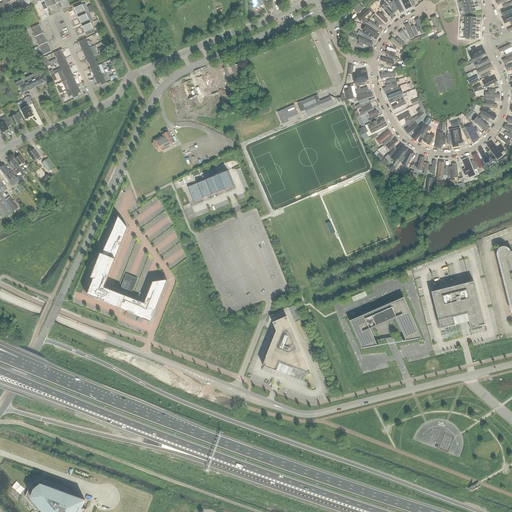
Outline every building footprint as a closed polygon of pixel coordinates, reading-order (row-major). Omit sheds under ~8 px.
[(251,0),(250,1),(252,5),(250,6),(252,10),(259,6),(259,7),(259,6),(256,0),(251,0)] [(38,3),(39,5),(35,6),(40,17),(44,16),(41,9),(44,8),(45,12),(46,12),(47,11),(48,10),(47,9),(44,1),(38,3)] [(402,12),(397,2),(394,4),(399,13),(402,12)] [(359,4),(354,10),(359,15),(364,9),(359,4)] [(465,15),(476,12),(475,8),(479,7),(478,4),(474,5),(464,7),(465,15)] [(82,5),(74,8),(77,14),(76,14),(78,18),(86,14),(82,5)] [(387,6),(383,9),(391,19),(394,17),(387,6)] [(371,11),(367,7),(356,18),(361,23),(371,11)] [(501,12),(502,16),(511,11),(511,10),(511,8),(501,12)] [(375,14),(386,24),(388,21),(383,17),(384,15),(380,11),(378,13),(377,11),(375,14)] [(86,14),(78,18),(81,23),(81,24),(81,23),(80,23),(82,27),(90,23),(93,22),(89,13),(86,14)] [(511,15),(503,19),(505,24),(511,20),(511,15)] [(380,25),(382,22),(375,16),(373,18),(380,25)] [(436,16),(431,18),(438,33),(443,31),(436,16)] [(480,25),(480,22),(476,22),(476,18),(466,17),(465,24),(476,25),(480,25)] [(369,21),(367,24),(380,33),(383,29),(369,21)] [(418,21),(414,23),(420,37),(425,34),(418,21)] [(90,23),(82,27),(85,32),(85,33),(85,32),(84,33),(86,36),(94,32),(90,23)] [(408,23),(404,26),(410,39),(415,36),(408,23)] [(31,28),(35,37),(43,33),(40,28),(41,28),(39,24),(31,28)] [(377,34),(366,28),(363,32),(368,35),(369,34),(375,37),(377,34)] [(400,29),(397,32),(406,43),(410,40),(400,29)] [(35,37),(39,46),(47,42),(44,37),(45,37),(43,33),(35,37)] [(402,46),(404,44),(397,37),(395,39),(402,46)] [(86,38),(78,42),(79,46),(80,45),(82,50),(81,50),(82,51),(90,47),(86,38)] [(358,43),(371,48),(372,44),(365,42),(366,40),(360,38),(358,43)] [(392,38),(389,41),(399,50),(402,46),(392,38)] [(49,46),(47,42),(39,46),(43,55),(51,52),(48,46),(49,46)] [(90,47),(82,51),(83,55),(84,54),(86,60),(94,56),(90,47)] [(397,50),(387,47),(385,53),(395,56),(397,50)] [(62,49),(53,53),(57,62),(66,58),(65,58),(63,53),(62,49)] [(484,50),(471,55),(472,59),(485,53),(484,50)] [(511,55),(502,60),(504,64),(511,60),(511,55)] [(94,56),(86,60),(87,64),(88,63),(90,69),(98,65),(94,56)] [(395,61),(382,57),(381,62),(387,64),(387,65),(391,66),(391,65),(393,65),(395,61)] [(66,58),(57,62),(61,71),(70,67),(69,67),(67,62),(66,58)] [(488,59),(474,65),(476,70),(490,63),(488,59)] [(90,71),(89,72),(90,73),(91,73),(92,72),(94,77),(94,78),(102,74),(105,73),(101,64),(98,66),(98,65),(90,69),(90,70),(90,71)] [(243,77),(238,65),(231,67),(236,79),(243,77)] [(477,71),(479,77),(493,70),(491,65),(477,71)] [(61,71),(58,73),(62,82),(66,80),(74,76),(73,76),(71,71),(70,67),(61,71)] [(23,93),(47,81),(44,74),(42,70),(15,83),(17,87),(20,86),(23,93)] [(356,74),(352,75),(354,84),(368,81),(367,71),(356,73),(356,74)] [(102,74),(94,78),(96,82),(96,81),(98,85),(101,84),(102,86),(106,83),(102,74)] [(188,91),(197,89),(195,83),(202,81),(204,88),(213,85),(209,74),(185,81),(188,91)] [(66,80),(62,82),(65,90),(69,88),(70,89),(78,85),(77,85),(75,80),(76,80),(77,79),(76,76),(74,77),(74,76),(66,80)] [(498,82),(495,77),(490,79),(489,78),(485,79),(486,81),(483,82),(485,87),(498,82)] [(387,88),(383,89),(385,93),(398,88),(396,82),(386,86),(387,88)] [(70,90),(66,91),(67,95),(69,94),(71,96),(72,95),(74,98),(78,96),(78,94),(81,93),(79,89),(80,89),(78,85),(70,89),(70,90)] [(350,86),(347,87),(348,89),(344,90),(346,99),(353,98),(350,86)] [(369,90),(368,87),(366,88),(365,86),(358,89),(358,90),(355,92),(356,94),(369,90)] [(402,94),(400,89),(385,95),(387,98),(391,97),(391,98),(402,94)] [(488,93),(485,93),(484,97),(500,99),(500,95),(495,94),(496,90),(488,89),(488,93)] [(373,98),(371,93),(356,98),(358,103),(373,98)] [(302,101),(297,104),(300,112),(302,111),(304,115),(307,114),(312,112),(333,103),(330,97),(320,101),(318,95),(314,97),(313,96),(302,101)] [(392,107),(394,110),(406,104),(403,99),(394,103),(395,105),(392,107)] [(21,110),(25,119),(33,116),(29,106),(27,103),(23,105),(25,108),(21,110)] [(358,110),(360,116),(373,110),(371,104),(358,110)] [(298,114),(294,105),(277,112),(282,124),(288,121),(287,119),(298,114)] [(420,113),(420,114),(417,116),(418,118),(426,112),(423,107),(418,109),(418,110),(416,111),(418,114),(420,113)] [(497,116),(484,108),(481,113),(494,121),(497,116)] [(370,119),(378,115),(376,110),(368,114),(370,119)] [(407,111),(396,117),(399,122),(410,116),(407,111)] [(16,113),(16,115),(10,117),(14,126),(20,123),(19,120),(23,118),(19,112),(16,113)] [(8,130),(7,127),(10,125),(6,116),(0,119),(2,123),(0,123),(0,128),(2,133),(8,130)] [(415,120),(413,118),(405,124),(407,126),(415,120)] [(373,126),(371,127),(374,132),(387,126),(384,121),(383,121),(382,119),(372,124),(373,126)] [(480,121),(477,124),(486,131),(488,128),(480,121)] [(416,126),(414,123),(406,130),(408,132),(416,126)] [(417,141),(426,127),(422,124),(412,137),(417,141)] [(479,138),(472,125),(465,129),(472,142),(479,138)] [(511,128),(505,125),(503,129),(510,133),(510,134),(511,135),(511,128)] [(368,132),(365,126),(358,130),(361,136),(368,132)] [(461,129),(449,131),(452,147),(463,145),(461,129)] [(169,145),(175,142),(172,137),(171,138),(168,132),(167,130),(166,130),(162,132),(162,133),(163,135),(163,136),(153,141),(154,142),(153,143),(152,144),(154,148),(155,148),(156,148),(157,149),(161,148),(162,151),(170,147),(169,145)] [(445,145),(447,132),(438,131),(436,148),(442,149),(442,144),(445,145)] [(391,136),(389,133),(380,140),(382,142),(391,136)] [(430,146),(435,137),(429,133),(423,142),(430,146)] [(501,136),(499,139),(509,147),(511,144),(501,136)] [(392,141),(390,138),(382,145),(384,147),(392,141)] [(398,142),(396,139),(386,147),(388,150),(398,142)] [(503,156),(492,143),(487,147),(498,160),(503,156)] [(406,148),(401,144),(397,150),(395,149),(389,156),(395,161),(406,148)] [(28,153),(34,162),(40,158),(34,149),(28,153)] [(414,153),(408,150),(400,164),(407,167),(414,153)] [(482,151),(479,153),(486,164),(489,162),(482,151)] [(489,151),(487,152),(493,160),(495,158),(489,151)] [(404,156),(406,153),(403,152),(397,160),(400,161),(404,156)] [(15,159),(19,166),(22,164),(23,165),(25,163),(25,162),(20,155),(15,159)] [(422,171),(426,158),(420,157),(417,170),(422,171)] [(474,170),(468,157),(464,159),(467,164),(464,166),(466,170),(469,169),(470,172),(474,170)] [(47,159),(42,163),(48,172),(53,168),(47,159)] [(18,168),(17,166),(13,160),(8,163),(14,171),(17,175),(21,172),(23,176),(25,175),(19,167),(18,168)] [(443,178),(445,163),(439,162),(437,178),(443,178)] [(457,164),(449,165),(450,178),(458,177),(457,164)] [(4,165),(0,168),(0,169),(5,176),(9,182),(15,177),(11,171),(10,171),(9,170),(8,171),(4,165)] [(193,202),(235,186),(235,185),(229,171),(187,187),(187,188),(193,202)] [(0,212),(4,218),(12,212),(12,211),(4,200),(5,199),(5,198),(1,193),(0,191),(0,212)] [(10,197),(5,201),(14,212),(19,209),(14,203),(15,202),(14,200),(13,201),(10,197)] [(309,215),(319,211),(313,197),(304,202),(309,215)] [(166,282),(167,280),(165,280),(153,282),(144,304),(104,287),(105,283),(127,228),(120,219),(118,217),(117,219),(94,278),(91,277),(84,292),(89,294),(89,293),(94,295),(93,297),(112,305),(144,317),(145,316),(150,318),(149,319),(151,320),(152,318),(155,309),(166,282)] [(485,238),(487,241),(505,233),(503,230),(485,238)] [(511,251),(509,252),(508,251),(508,250),(507,250),(507,249),(506,249),(505,249),(505,248),(504,248),(503,248),(502,248),(501,248),(501,249),(500,249),(499,250),(498,251),(498,252),(497,253),(497,254),(498,255),(503,277),(505,276),(506,282),(505,283),(511,312),(511,251)] [(137,279),(132,276),(126,274),(120,288),(132,293),(137,279)] [(470,329),(485,325),(474,281),(431,292),(440,329),(455,325),(453,318),(460,316),(461,319),(464,318),(463,315),(466,314),(470,329)] [(353,296),(354,300),(368,296),(367,292),(353,296)] [(363,315),(349,321),(350,321),(361,348),(379,346),(379,345),(377,345),(370,329),(395,317),(405,340),(403,341),(421,338),(403,298),(404,298),(404,297),(390,303),(389,302),(390,302),(389,301),(362,313),(362,314),(363,314),(363,315)] [(296,304),(289,307),(296,321),(302,318),(296,304)] [(292,368),(296,378),(310,372),(286,316),(272,322),(276,331),(262,365),(277,371),(280,363),(281,364),(283,364),(281,368),(285,369),(286,366),(290,367),(292,368)] [(29,486),(25,497),(32,506),(36,510),(39,507),(43,511),(117,511),(109,502),(96,511),(84,511),(86,509),(83,508),(83,509),(82,508),(85,500),(74,496),(75,492),(73,491),(38,478),(37,480),(29,486)]
